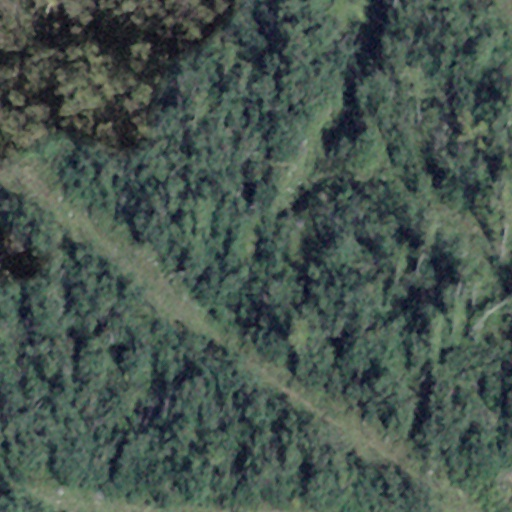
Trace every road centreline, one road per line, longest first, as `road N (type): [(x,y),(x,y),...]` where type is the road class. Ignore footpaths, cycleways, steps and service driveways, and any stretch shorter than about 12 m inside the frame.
road 1 (track): [(445,511),(79,225),(0,181)]
road 2 (track): [(0,494),(166,511)]
